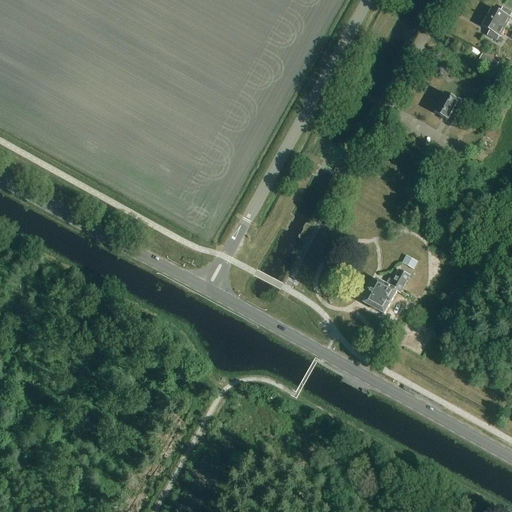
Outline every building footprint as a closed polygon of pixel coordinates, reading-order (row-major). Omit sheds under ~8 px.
[(488,18),(506,29),(511,19),(510,18),(511,14),(511,13),(503,8),(500,13),(493,9),(488,18)] [(500,38),(506,29),(488,18),(482,28),(490,32),(487,37),(501,44),(503,41),(499,38),(500,38)] [(496,69),(499,63),(484,54),(480,61),(496,69)] [(507,69),(499,64),(496,69),(505,74),(507,69)] [(461,112),(465,103),(459,100),(458,102),(445,95),(435,114),(448,122),(454,110),(457,113),(458,110),(461,112)] [(407,256),(403,263),(415,270),(419,263),(407,256)] [(400,295),(410,277),(399,271),(394,281),(390,279),(386,286),(377,281),(369,297),(368,296),(365,297),(362,301),(364,303),(365,304),(364,305),(385,316),(397,293),(400,295)]
